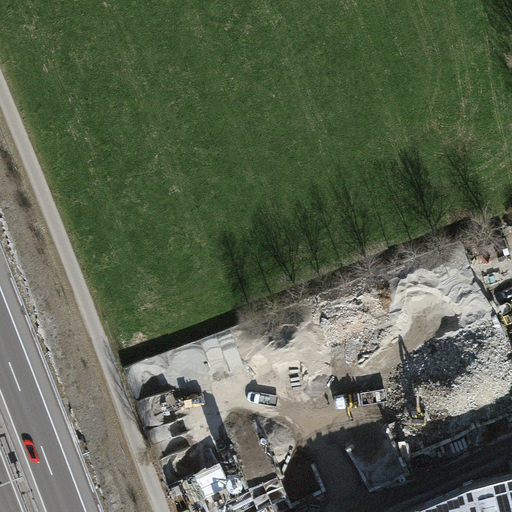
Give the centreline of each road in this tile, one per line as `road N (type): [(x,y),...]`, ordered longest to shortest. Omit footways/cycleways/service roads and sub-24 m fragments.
road 1 (track): [(0,88),(161,511)]
road 2 (motorway): [(66,511),(0,339)]
